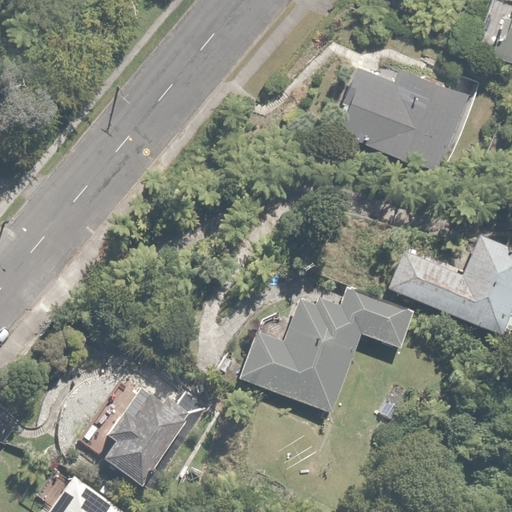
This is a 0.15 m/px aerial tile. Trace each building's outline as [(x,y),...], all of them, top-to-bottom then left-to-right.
[(511,0),(491,0),(478,48),(511,57),(511,0)] [(346,96),(334,128),(438,169),(468,92),(355,47),(337,93),(346,96)] [(497,335),(511,298),(511,237),(506,250),(473,237),(457,276),(400,252),(384,289),(497,335)] [(250,332),(234,380),(331,413),(357,336),(393,348),(406,310),(344,288),(338,305),(325,300),(319,316),(293,307),(280,342),(250,332)] [(109,444),(96,461),(131,486),(155,454),(168,464),(191,433),(177,423),(186,410),(168,397),(160,409),(120,379),(106,398),(118,407),(98,435),(109,444)] [(0,410),(0,444),(8,448),(21,420),(0,410)] [(115,511),(118,507),(69,474),(43,511),(115,511)]
